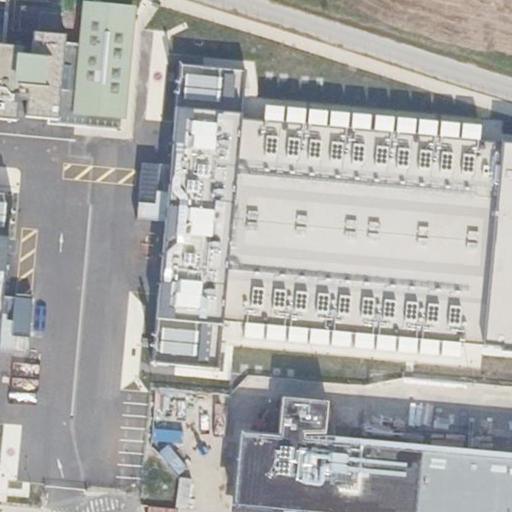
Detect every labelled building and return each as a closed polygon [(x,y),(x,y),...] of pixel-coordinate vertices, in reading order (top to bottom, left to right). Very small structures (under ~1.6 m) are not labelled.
[(63,0),(58,0),(22,0),(20,22),(61,26),(63,0)] [(137,8),(83,3),(72,113),(126,118),(137,8)] [(0,117),(14,119),(16,100),(25,101),(24,118),(58,120),(64,34),(31,31),(29,55),(17,54),(17,50),(19,50),(19,46),(0,44),(0,117)] [(175,61),(157,365),(216,372),(213,340),(511,366),(511,139),(504,138),(504,121),(236,92),(242,68),(175,61)] [(158,163),(140,162),(136,203),(154,205),(158,163)] [(0,376),(11,192),(0,191),(0,376)] [(32,298),(12,296),(9,336),(28,338),(32,298)] [(148,416),(149,391),(120,390),(119,415),(148,416)] [(511,511),(511,459),(316,441),(316,442),(304,441),(305,436),(326,435),(329,403),(283,398),(279,439),(268,438),(235,434),(229,505),(261,511),(264,511),(511,511)] [(380,421),(382,407),(360,405),(359,419),(380,421)]
